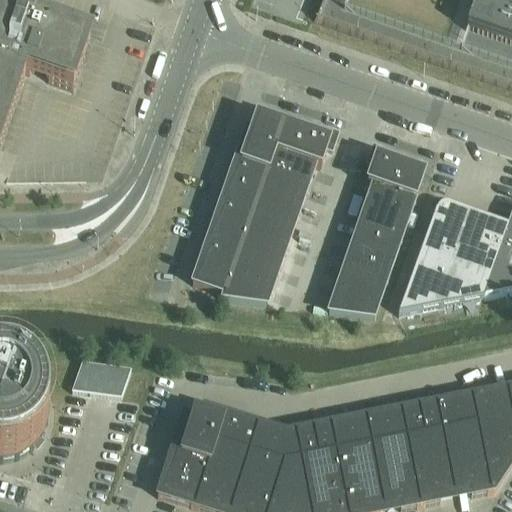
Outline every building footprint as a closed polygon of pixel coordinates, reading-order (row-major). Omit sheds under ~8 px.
[(0,0),(0,152),(25,80),(29,81),(31,76),(50,83),(48,88),(73,97),(90,47),(42,31),(52,4),(41,0),(0,0)] [(511,0),(478,0),(467,34),(511,49),(511,0)] [(268,311),(316,173),(321,175),(327,156),(332,158),(337,146),(266,121),(265,123),(266,123),(265,127),(258,125),(255,136),(253,141),(249,140),(237,166),(236,165),(235,168),(239,169),(236,178),(223,207),(222,206),(221,209),(225,210),(222,218),(209,247),(208,247),(207,249),(211,251),(208,259),(195,288),(193,288),(193,290),(205,295),(223,301),(221,306),(266,312),(267,311),(268,311)] [(373,327),(423,183),(417,180),(419,174),(373,158),(368,171),(374,173),(367,191),(372,193),(328,320),(373,327)] [(436,217),(413,281),(398,321),(439,313),(480,305),(511,299),(511,220),(511,221),(508,232),(447,211),(444,211),(440,212),(437,215),(437,217),(436,217)] [(82,369),(72,398),(121,405),(131,376),(82,369)] [(0,467),(2,467),(7,467),(11,466),(15,465),(19,464),(23,462),(27,459),(30,457),(33,454),(41,445),(43,442),(45,436),(46,433),(47,429),(48,421),(48,413),(46,405),(43,398),(39,391),(34,385),(28,380),(21,375),(14,372),(7,371),(0,370),(0,467)] [(496,494),(511,470),(511,395),(285,440),(202,414),(202,416),(204,417),(202,421),(195,419),(194,423),(192,429),(186,427),(173,456),(172,456),(171,458),(175,460),(172,472),(160,501),(158,500),(157,503),(164,505),(164,504),(188,511),(199,511),(200,510),(206,511),(395,511),(399,511),(425,511),(440,509),(440,507),(439,507),(438,503),(470,497),(471,501),(471,503),(487,500),(493,499),(496,495),(496,494)]
